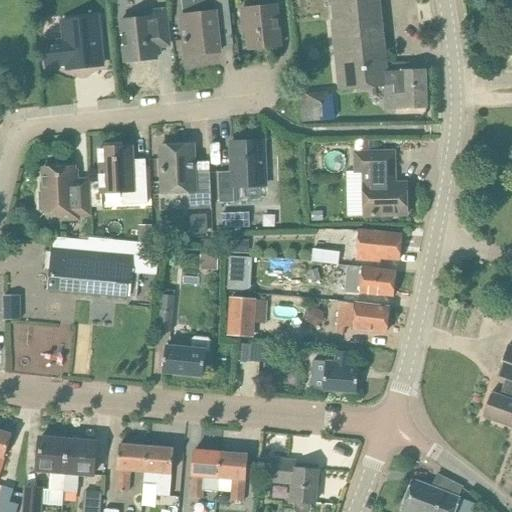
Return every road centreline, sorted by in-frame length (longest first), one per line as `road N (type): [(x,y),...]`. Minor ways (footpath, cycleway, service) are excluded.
road 1 (tertiary): [(381,438),(442,202),(451,82),(444,0)]
road 2 (residential): [(381,438),(0,387)]
road 3 (residential): [(0,209),(15,150),(34,128),(249,102)]
road 4 (residential): [(506,511),(440,454),(381,438)]
